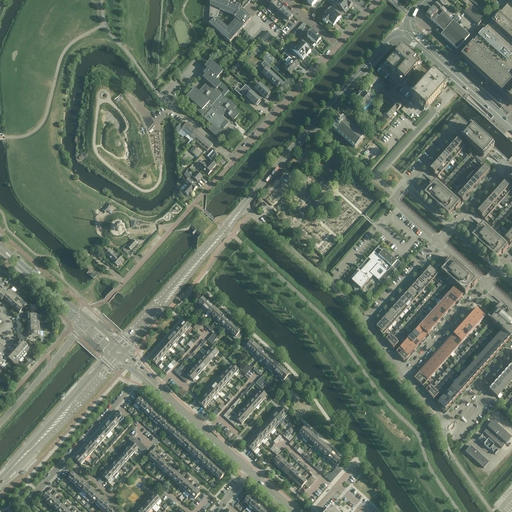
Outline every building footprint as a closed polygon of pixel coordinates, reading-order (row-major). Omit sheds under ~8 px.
[(217,0),(209,0),(209,24),(230,43),(251,19),(241,9),(241,10),(217,0)] [(243,9),(251,0),(250,0),(247,0),(243,5),(241,8),(243,9)] [(274,0),(267,0),(264,4),(268,8),(267,9),(275,0),(274,0)] [(275,0),(267,9),(272,13),(279,4),(275,0)] [(339,12),(340,10),(345,13),(347,11),(347,12),(349,10),(348,9),(349,9),(338,0),(335,0),(333,3),(335,5),(333,7),(339,12)] [(338,0),(349,9),(353,5),(348,1),(349,0),(338,0)] [(461,0),(469,7),(464,12),(478,25),(484,18),(485,17),(471,4),(466,0),(461,0)] [(511,0),(461,57),(511,103),(511,0)] [(469,0),(483,12),(486,8),(476,0),(469,0)] [(434,6),(439,11),(439,10),(440,11),(438,13),(432,7),(425,15),(430,20),(433,22),(440,29),(437,32),(457,50),(469,36),(449,18),(451,15),(437,2),(434,6)] [(273,12),(277,16),(284,8),(279,4),(272,13),(273,12)] [(327,13),(337,22),(341,18),(337,14),(339,12),(333,7),(331,5),(325,12),(327,13)] [(284,8),(277,16),(282,20),(288,12),(284,8)] [(288,12),(282,20),(286,24),(293,17),(288,12)] [(322,21),(327,24),(329,22),(333,26),(337,22),(327,13),(323,18),(324,18),(322,21)] [(304,22),(295,32),(300,36),(309,26),(304,22)] [(263,42),(270,35),(266,31),(260,39),(263,42)] [(311,32),(307,37),(313,43),(311,45),(314,48),(321,40),(318,38),(316,36),(311,32)] [(311,52),(306,48),(308,46),(303,41),(297,47),(306,56),(307,56),(311,52)] [(286,49),(279,43),(276,46),(283,52),(284,51),(286,49)] [(102,44),(99,44),(95,44),(89,45),(85,47),(81,50),(78,52),(75,56),(72,61),(70,66),(68,71),(62,119),(61,131),(60,136),(60,141),(60,146),(60,150),(61,154),(62,159),(63,162),(66,167),(67,170),(70,173),(73,177),(76,180),(79,182),(81,184),(85,187),(109,201),(122,207),(134,214),(138,216),(143,218),(149,218),(153,218),(156,217),(159,216),(161,215),(164,213),(166,211),(170,206),(173,201),(171,200),(168,203),(164,208),(161,211),(159,212),(157,213),(155,214),(152,214),(148,215),(143,215),(139,214),(135,212),(123,205),(115,201),(112,199),(87,185),(83,182),(80,181),(78,178),(77,175),(73,172),(71,168),(69,164),(67,160),(66,157),(64,153),(63,148),(64,145),(63,141),(64,132),(66,119),(74,72),(75,66),(77,62),(80,58),(83,55),(85,53),(89,51),(92,49),(96,48),(100,47),(102,46),(102,44)] [(306,56),(297,47),(295,46),(291,50),(293,52),(291,54),(295,58),(296,59),(298,57),(303,60),(306,56)] [(396,54),(386,65),(389,67),(388,68),(390,69),(396,75),(404,82),(416,93),(411,99),(418,105),(425,111),(428,107),(430,105),(445,88),(446,87),(441,83),(432,75),(420,64),(413,58),(402,48),(400,51),(399,50),(396,54)] [(285,61),(295,70),(297,68),(297,67),(299,65),(293,60),(295,58),(291,54),(286,49),(284,51),(285,52),(284,53),(289,58),(285,61)] [(269,66),(271,64),(274,60),(265,52),(262,56),(260,58),(269,66)] [(293,73),(295,70),(285,61),(285,62),(288,65),(287,67),(284,65),(282,67),(285,69),(284,69),(290,75),(292,72),(293,73)] [(210,62),(206,67),(208,70),(204,74),(206,76),(204,78),(209,83),(206,86),(206,85),(199,93),(194,89),(187,97),(189,98),(187,101),(202,115),(203,114),(206,117),(204,118),(213,125),(208,130),(220,140),(222,138),(227,142),(237,132),(234,129),(227,137),(225,135),(227,132),(219,125),(224,120),(220,117),(222,114),(223,115),(226,113),(228,115),(230,117),(233,120),(238,114),(233,110),(235,107),(224,97),(229,91),(216,80),(222,72),(210,62)] [(259,71),(262,74),(267,79),(271,84),(272,83),(276,87),(281,82),(268,70),(270,68),(264,63),(262,65),(264,67),(262,68),(259,71)] [(256,90),(254,93),(260,99),(263,96),(266,99),(270,95),(269,95),(270,94),(260,84),(255,89),(256,90)] [(237,88),(235,90),(241,96),(246,91),(249,94),(247,97),(256,105),(256,104),(257,105),(260,102),(259,101),(260,101),(259,100),(260,99),(254,93),(246,86),(241,91),(237,88)] [(380,97),(390,106),(383,113),(389,118),(403,103),(394,96),(397,93),(394,90),(396,89),(393,87),(392,88),(391,88),(388,92),(385,90),(380,97)] [(77,156),(76,158),(77,159),(77,160),(78,161),(79,162),(80,162),(81,162),(82,162),(83,161),(84,160),(84,159),(85,159),(85,158),(88,157),(91,155),(100,151),(103,149),(104,149),(109,146),(116,143),(118,147),(122,144),(123,150),(123,153),(124,153),(125,152),(125,151),(124,143),(123,141),(125,140),(126,139),(127,140),(128,146),(129,145),(129,144),(129,140),(128,138),(136,134),(143,159),(144,160),(143,165),(135,169),(134,169),(133,170),(131,169),(132,167),(130,168),(129,167),(129,165),(128,166),(127,167),(127,169),(127,170),(128,171),(132,173),(133,174),(142,169),(142,171),(141,171),(140,172),(139,173),(139,174),(139,175),(137,175),(137,176),(137,177),(138,178),(138,179),(139,180),(140,181),(141,181),(142,182),(143,182),(145,182),(146,181),(147,181),(148,180),(149,179),(149,178),(150,176),(150,175),(150,174),(149,173),(149,172),(147,173),(146,172),(146,167),(146,166),(147,161),(153,160),(155,169),(156,168),(156,166),(148,132),(153,127),(154,127),(154,126),(154,125),(154,124),(151,119),(151,118),(150,118),(150,117),(149,117),(148,117),(141,118),(124,93),(123,91),(122,90),(121,90),(120,89),(120,90),(122,94),(125,98),(119,102),(118,101),(113,99),(109,96),(109,95),(108,94),(108,93),(108,92),(107,91),(106,90),(104,90),(103,90),(102,90),(101,91),(100,92),(99,93),(99,94),(98,95),(98,96),(98,98),(99,99),(100,100),(101,101),(102,101),(103,102),(104,100),(105,100),(106,100),(107,100),(108,100),(99,106),(99,107),(98,111),(99,111),(99,112),(101,112),(103,113),(103,112),(101,111),(101,110),(103,110),(104,109),(102,109),(102,108),(108,104),(113,102),(116,104),(117,104),(133,127),(125,132),(125,130),(124,130),(121,128),(120,126),(119,127),(123,132),(123,133),(121,134),(120,135),(118,132),(113,127),(112,126),(111,126),(110,125),(110,127),(111,128),(116,133),(112,135),(114,138),(107,142),(102,144),(101,145),(98,146),(88,151),(86,152),(82,154),(81,153),(80,153),(79,154),(78,154),(77,155),(77,156)] [(358,105),(358,106),(356,108),(360,111),(362,109),(363,110),(372,101),(364,94),(355,103),(358,105)] [(152,95),(142,101),(144,104),(154,98),(152,95)] [(362,135),(361,135),(349,124),(345,120),(342,118),(339,121),(338,121),(337,122),(335,124),(336,125),(333,128),(336,131),(352,145),(352,146),(355,148),(364,137),(362,135)] [(187,123),(183,127),(180,125),(179,127),(181,129),(181,130),(194,140),(199,134),(187,123)] [(470,125),(457,140),(465,147),(471,152),(473,154),(483,163),(496,148),(470,125)] [(213,145),(199,134),(194,140),(207,152),(213,145)] [(462,150),(465,147),(457,140),(454,143),(462,150)] [(459,154),(462,150),(454,143),(451,147),(459,154)] [(190,152),(194,154),(198,158),(202,153),(198,150),(199,149),(197,147),(196,146),(195,147),(194,146),(191,150),(192,150),(190,152)] [(456,157),(459,154),(451,147),(448,150),(456,157)] [(453,161),(456,157),(448,150),(445,153),(453,161)] [(218,154),(214,151),(208,157),(212,160),(218,154)] [(442,157),(450,164),(453,161),(445,153),(442,157)] [(439,160),(447,167),(450,164),(442,157),(439,160)] [(444,171),(447,167),(439,160),(436,163),(444,171)] [(204,163),(200,168),(208,175),(212,171),(211,170),(216,165),(212,161),(207,166),(204,163)] [(441,174),(444,171),(436,163),(433,167),(441,174)] [(486,174),(489,171),(482,164),(478,167),(486,174)] [(438,177),(441,174),(433,167),(430,170),(438,177)] [(483,178),(486,174),(478,167),(475,171),(483,178)] [(480,181),(483,178),(475,171),(472,174),(480,181)] [(289,184),(292,181),(290,179),(290,178),(287,176),(285,174),(282,178),(284,180),(283,180),(286,183),(287,182),(289,184)] [(477,184),(480,181),(472,174),(469,177),(477,184)] [(474,188),(477,184),(469,177),(466,181),(474,188)] [(181,190),(183,192),(188,196),(192,191),(193,192),(197,187),(189,179),(185,184),(186,185),(181,190)] [(438,179),(425,194),(449,216),(455,210),(456,210),(455,211),(463,202),(462,201),(454,194),(438,179)] [(471,191),(474,188),(466,181),(463,184),(471,191)] [(511,189),(505,182),(501,186),(509,193),(511,190),(511,189)] [(468,194),(471,191),(463,184),(460,187),(468,194)] [(507,196),(509,193),(501,186),(498,189),(507,196)] [(465,198),(468,194),(460,187),(457,191),(465,198)] [(504,200),(507,196),(498,189),(495,193),(504,200)] [(462,201),(465,198),(457,191),(454,194),(462,201)] [(501,203),(504,200),(495,193),(492,196),(501,203)] [(497,206),(501,203),(492,196),(489,199),(497,206)] [(183,231),(187,230),(206,209),(206,197),(205,197),(205,207),(189,225),(187,228),(185,230),(175,231),(175,232),(183,231)] [(494,210),(497,206),(489,199),(486,203),(494,210)] [(491,213),(494,210),(486,203),(483,206),(491,213)] [(488,216),(491,213),(483,206),(480,209),(488,216)] [(485,220),(488,216),(480,209),(477,213),(485,220)] [(215,218),(196,239),(196,249),(197,241),(201,236),(217,218),(226,217),(226,216),(215,218)] [(503,254),(510,245),(502,237),(485,222),(472,236),(496,258),(502,252),(503,253),(502,253),(503,254)] [(511,239),(505,233),(502,237),(510,245),(511,243),(511,239)] [(131,250),(137,244),(135,242),(133,240),(131,242),(127,247),(131,250)] [(396,262),(383,250),(378,256),(374,252),(379,246),(367,259),(368,258),(370,260),(360,271),(356,269),(356,270),(357,270),(347,281),(348,282),(350,279),(352,281),(360,272),(369,281),(369,280),(370,281),(371,281),(370,280),(373,276),(384,286),(403,265),(398,260),(396,262)] [(117,266),(123,260),(119,256),(118,257),(109,250),(105,254),(113,262),(117,266)] [(446,265),(441,271),(441,272),(441,271),(450,279),(450,280),(455,284),(455,283),(465,293),(465,294),(471,287),(472,288),(477,282),(450,258),(445,264),(446,265)] [(438,275),(429,267),(425,271),(434,279),(438,275)] [(430,283),(434,279),(425,271),(421,275),(430,283)] [(360,272),(352,281),(351,282),(361,290),(369,281),(360,272)] [(426,288),(430,283),(421,275),(417,280),(426,288)] [(422,292),(426,288),(417,280),(413,284),(422,292)] [(418,296),(422,292),(413,284),(410,288),(418,296)] [(5,288),(0,293),(0,299),(1,300),(11,289),(9,291),(5,288)] [(415,300),(418,296),(410,288),(406,292),(415,300)] [(11,289),(1,300),(2,300),(3,298),(7,302),(15,293),(11,289)] [(453,289),(449,293),(458,301),(462,297),(453,289)] [(411,305),(415,300),(406,292),(402,297),(411,305)] [(15,293),(7,302),(11,306),(19,297),(15,293)] [(445,297),(454,305),(458,301),(449,293),(445,297)] [(19,297),(11,306),(15,309),(23,300),(19,297)] [(199,307),(202,309),(208,302),(203,297),(198,304),(200,306),(199,307)] [(407,309),(411,305),(402,297),(398,301),(407,309)] [(451,310),(454,305),(445,297),(442,302),(451,310)] [(23,300),(15,309),(20,313),(16,316),(17,319),(23,319),(22,312),(21,311),(28,304),(23,300)] [(403,313),(407,309),(398,301),(394,305),(403,313)] [(213,306),(208,302),(202,309),(203,308),(205,310),(204,311),(206,313),(213,306)] [(447,314),(451,310),(442,302),(438,306),(447,314)] [(502,331),(510,338),(511,336),(511,313),(501,303),(487,318),(502,331)] [(399,317),(403,313),(394,305),(391,309),(399,317)] [(218,310),(213,306),(206,313),(207,312),(210,314),(209,315),(211,317),(218,310)] [(443,318),(447,314),(438,306),(434,310),(443,318)] [(396,322),(399,317),(391,309),(387,314),(396,322)] [(472,314),(481,322),(485,317),(476,309),(472,314)] [(222,314),(218,310),(211,317),(212,316),(214,318),(213,320),(216,322),(222,314)] [(439,322),(443,318),(434,310),(430,314),(439,322)] [(227,319),(222,314),(216,322),(217,321),(219,323),(218,324),(221,326),(227,319)] [(392,326),(396,322),(387,314),(383,318),(392,326)] [(435,327),(439,322),(430,314),(426,319),(435,327)] [(481,322),(472,314),(468,318),(477,326),(481,322)] [(388,330),(392,326),(383,318),(379,322),(388,330)] [(473,330),(477,326),(468,318),(465,322),(473,330)] [(232,323),(227,319),(221,326),(222,325),(224,327),(223,328),(225,330),(232,323)] [(431,331),(435,327),(426,319),(423,323),(431,331)] [(191,328),(184,321),(179,326),(187,333),(187,332),(186,331),(188,329),(189,330),(191,328)] [(383,336),(388,330),(379,322),(375,327),(383,336)] [(470,334),(473,330),(465,322),(461,326),(470,334)] [(236,327),(232,323),(225,330),(226,329),(228,331),(228,332),(230,334),(236,327)] [(428,335),(431,331),(423,323),(419,327),(428,335)] [(187,333),(179,326),(175,331),(183,337),(182,336),(184,334),(185,335),(187,333)] [(466,339),(470,334),(461,326),(457,331),(466,339)] [(236,327),(230,334),(231,334),(233,335),(232,336),(235,339),(238,341),(243,335),(241,332),(241,331),(236,327)] [(424,339),(428,335),(419,327),(415,331),(424,339)] [(183,337),(175,331),(171,336),(178,342),(179,342),(178,341),(180,339),(181,340),(183,337)] [(411,336),(420,344),(424,339),(415,331),(411,336)] [(462,343),(466,339),(457,331),(453,335),(462,343)] [(507,342),(510,338),(502,331),(499,335),(507,342)] [(386,340),(393,349),(398,343),(389,335),(386,340)] [(458,347),(462,343),(453,335),(449,339),(458,347)] [(507,342),(499,335),(496,339),(503,346),(507,342)] [(178,342),(171,336),(167,340),(174,347),(173,346),(175,343),(176,344),(178,342)] [(407,340),(416,348),(420,344),(411,336),(407,340)] [(24,341),(24,337),(18,338),(21,341),(17,345),(26,353),(30,349),(23,343),(24,341)] [(216,344),(214,342),(209,338),(207,340),(212,344),(214,346),(216,344)] [(243,344),(246,347),(248,349),(247,350),(250,352),(256,345),(251,340),(251,341),(248,339),(243,344)] [(454,351),(458,347),(449,339),(445,343),(454,351)] [(503,346),(496,339),(492,343),(500,350),(503,346)] [(174,347),(167,340),(163,345),(170,352),(170,351),(169,350),(171,348),(172,349),(174,347)] [(404,344),(412,352),(416,348),(407,340),(404,344)] [(451,356),(454,351),(445,343),(442,348),(451,356)] [(500,350),(492,343),(489,347),(497,354),(500,350)] [(409,356),(412,352),(404,344),(400,348),(409,356)] [(26,353),(17,345),(14,349),(23,357),(22,357),(25,360),(26,359),(23,356),(26,353)] [(170,352),(163,345),(158,350),(166,356),(165,355),(167,353),(168,354),(170,352)] [(261,349),(256,345),(250,352),(251,351),(253,353),(252,354),(254,356),(261,349)] [(209,348),(207,351),(214,357),(219,352),(212,347),(210,349),(209,348)] [(497,354),(489,347),(485,350),(493,357),(497,354)] [(396,353),(404,362),(409,356),(400,348),(396,353)] [(447,360),(451,356),(442,348),(438,352),(447,360)] [(23,357),(14,349),(10,353),(19,361),(22,357),(23,357)] [(266,353),(261,349),(254,356),(255,356),(255,355),(258,357),(257,358),(259,361),(260,360),(266,353)] [(166,356),(158,350),(154,354),(161,361),(162,361),(161,360),(163,357),(164,358),(166,356)] [(493,357),(485,350),(482,354),(490,361),(493,357)] [(205,353),(203,355),(210,362),(214,357),(207,351),(208,352),(206,354),(205,353)] [(443,364),(447,360),(438,352),(434,356),(443,364)] [(10,353),(6,357),(8,359),(15,365),(19,361),(10,353)] [(270,358),(266,353),(260,360),(263,362),(262,363),(264,365),(270,358)] [(159,363),(161,361),(154,354),(150,359),(156,365),(158,362),(159,363)] [(490,361),(482,354),(478,358),(486,365),(490,361)] [(201,358),(199,360),(206,367),(210,362),(203,355),(203,356),(204,357),(202,359),(201,358)] [(439,368),(443,364),(434,356),(430,360),(439,368)] [(275,362),(270,358),(264,365),(265,364),(267,366),(266,367),(269,369),(275,362)] [(486,365),(478,358),(475,362),(483,369),(486,365)] [(197,362),(194,365),(202,371),(206,367),(199,360),(198,360),(199,361),(198,363),(197,362)] [(435,373),(439,368),(430,360),(427,365),(435,373)] [(280,366),(275,362),(269,369),(273,373),(280,366)] [(483,369),(475,362),(472,366),(480,373),(483,369)] [(175,372),(177,375),(181,370),(184,367),(182,365),(179,368),(175,372)] [(192,367),(190,369),(198,376),(202,371),(194,365),(195,366),(193,368),(192,367)] [(232,365),(228,369),(235,376),(234,375),(236,373),(237,374),(240,371),(232,365)] [(432,377),(435,373),(427,365),(423,369),(432,377)] [(284,370),(280,366),(273,373),(274,373),(274,372),(277,374),(276,375),(278,377),(284,370)] [(480,373),(472,366),(468,369),(476,376),(480,373)] [(198,376),(190,369),(190,370),(191,371),(189,373),(188,372),(186,374),(188,376),(190,378),(193,381),(198,376)] [(235,376),(228,369),(224,374),(231,381),(230,380),(232,377),(233,378),(235,376)] [(428,381),(432,377),(423,369),(419,373),(428,381)] [(476,376),(468,369),(465,373),(473,380),(476,376)] [(284,370),(279,376),(281,379),(280,380),(286,384),(291,378),(289,375),(284,370)] [(511,382),(511,380),(511,376),(506,371),(503,375),(511,382)] [(423,387),(428,381),(419,373),(414,379),(423,387)] [(473,380),(465,373),(461,377),(469,384),(473,380)] [(231,381),(224,374),(219,379),(227,385),(229,383),(231,381)] [(507,386),(511,382),(503,375),(500,379),(507,386)] [(469,384),(461,377),(458,381),(466,388),(469,384)] [(227,385),(219,379),(215,384),(223,390),(222,389),(224,387),(225,388),(227,385)] [(504,390),(507,386),(500,379),(496,383),(504,390)] [(466,388),(458,381),(455,384),(462,392),(466,388)] [(500,393),(504,390),(496,383),(493,386),(500,393)] [(223,390),(215,384),(211,388),(218,395),(219,395),(217,394),(219,392),(220,393),(223,390)] [(462,392),(455,384),(451,388),(459,395),(462,392)] [(429,386),(425,390),(433,400),(438,394),(429,386)] [(497,397),(500,393),(493,386),(489,390),(497,397)] [(218,395),(211,388),(207,393),(214,400),(213,399),(215,396),(216,397),(218,395)] [(459,395),(451,388),(448,392),(456,399),(459,395)] [(257,392),(255,394),(263,401),(267,396),(261,390),(258,393),(257,392)] [(456,399),(448,392),(444,396),(452,403),(456,399)] [(214,400),(207,393),(203,398),(210,404),(214,400)] [(253,397),(251,399),(259,405),(263,401),(255,394),(256,395),(254,398),(253,397)] [(452,403),(444,396),(441,400),(449,407),(452,403)] [(140,398),(135,404),(140,408),(145,402),(140,398)] [(203,398),(198,403),(205,408),(207,406),(208,407),(210,404),(203,398)] [(259,405),(251,399),(249,401),(247,403),(254,410),(259,405)] [(449,407),(441,400),(437,404),(444,413),(449,407)] [(145,402),(140,408),(144,413),(150,406),(145,402)] [(254,410),(247,403),(247,404),(248,405),(246,407),(245,406),(243,408),(250,415),(254,410)] [(150,406),(144,413),(149,417),(154,411),(150,406)] [(250,415),(243,408),(241,411),(239,413),(246,419),(250,415)] [(281,408),(280,408),(276,413),(284,419),(288,414),(281,408)] [(154,411),(149,417),(154,421),(159,415),(154,411)] [(404,439),(404,440),(406,443),(410,440),(407,437),(406,438),(404,436),(402,434),(403,433),(401,431),(400,432),(396,428),(397,427),(394,424),(393,425),(389,421),(390,420),(388,418),(387,419),(383,415),(385,413),(382,411),(378,415),(380,417),(382,417),(383,416),(386,419),(385,420),(385,421),(387,423),(388,423),(389,422),(392,425),(391,426),(391,428),(393,430),(395,430),(396,429),(399,432),(398,433),(398,434),(400,436),(401,436),(402,435),(404,437),(405,438),(404,439)] [(117,412),(113,417),(119,423),(124,418),(117,412)] [(246,419),(239,413),(238,413),(239,414),(238,416),(236,415),(235,418),(237,419),(239,421),(242,424),(246,419)] [(284,419),(276,413),(272,417),(279,424),(280,424),(279,423),(281,421),(282,421),(284,419)] [(159,415),(154,421),(158,425),(164,419),(159,415)] [(113,417),(109,422),(115,427),(119,423),(113,417)] [(279,424),(272,417),(268,422),(275,429),(279,424)] [(164,419),(158,425),(163,429),(169,423),(164,419)] [(501,449),(505,444),(506,444),(511,438),(492,421),(487,427),(488,428),(483,433),(501,449)] [(109,422),(105,427),(111,432),(115,427),(109,422)] [(275,429),(268,422),(264,427),(271,433),(275,429)] [(169,423),(163,429),(168,434),(173,428),(169,423)] [(105,427),(100,431),(107,437),(111,432),(105,427)] [(271,433),(264,427),(259,432),(267,438),(266,437),(268,435),(269,436),(271,433)] [(310,431),(305,427),(299,433),(302,435),(301,436),(303,438),(310,431)] [(173,428),(168,434),(173,438),(178,432),(173,428)] [(100,431),(96,436),(102,442),(107,437),(100,431)] [(308,443),(314,435),(310,431),(303,438),(303,439),(305,441),(308,443)] [(178,432),(173,438),(177,442),(183,436),(178,432)] [(267,438),(259,432),(255,436),(262,443),(263,443),(261,442),(264,439),(265,440),(267,438)] [(319,439),(314,435),(308,443),(309,442),(311,444),(310,445),(312,447),(319,439)] [(96,436),(92,441),(98,446),(102,442),(96,436)] [(183,436),(177,442),(182,446),(187,440),(183,436)] [(262,443),(255,436),(251,441),(258,448),(257,447),(259,444),(260,445),(262,443)] [(324,444),(319,439),(312,447),(315,449),(317,451),(324,444)] [(187,440),(182,446),(187,451),(192,444),(187,440)] [(92,441),(88,445),(94,451),(98,446),(92,441)] [(258,448),(251,441),(246,446),(247,446),(253,452),(254,452),(256,454),(257,454),(259,451),(259,450),(257,448),(258,448)] [(135,446),(133,444),(132,443),(128,448),(134,453),(138,448),(137,448),(135,446)] [(192,444),(187,451),(191,455),(197,449),(192,444)] [(329,448),(324,444),(317,451),(318,450),(321,452),(320,453),(322,455),(329,448)] [(88,445),(83,450),(90,456),(94,451),(88,445)] [(489,463),(471,446),(465,452),(484,469),(489,463)] [(134,453),(128,448),(123,453),(130,458),(134,453)] [(333,452),(329,448),(322,455),(322,456),(323,454),(325,457),(324,458),(327,460),(333,452)] [(197,449),(191,455),(196,459),(202,453),(197,449)] [(83,450),(79,455),(85,460),(90,456),(83,450)] [(157,456),(153,451),(147,457),(152,462),(157,456)] [(338,457),(333,452),(327,460),(328,459),(330,461),(329,462),(331,464),(338,457)] [(130,458),(123,453),(119,457),(125,463),(130,458)] [(202,453),(196,459),(201,463),(206,457),(202,453)] [(85,460),(79,455),(75,460),(81,465),(85,460)] [(282,457),(279,455),(273,462),(278,467),(284,459),(283,460),(281,458),(282,457)] [(162,460),(157,456),(152,462),(157,466),(162,460)] [(125,463),(119,457),(115,462),(121,468),(125,463)] [(206,457),(201,463),(205,467),(211,461),(206,457)] [(343,461),(338,457),(331,464),(334,466),(336,468),(337,467),(339,465),(343,461)] [(287,461),(284,459),(278,467),(282,471),(289,463),(288,464),(286,462),(287,461)] [(167,464),(162,460),(157,466),(162,470),(167,464)] [(211,461),(205,467),(210,472),(216,466),(211,461)] [(121,468),(115,462),(111,467),(118,473),(117,472),(121,468)] [(290,466),(291,465),(289,463),(282,471),(287,475),(294,468),(293,469),(290,466)] [(172,468),(167,464),(162,470),(166,474),(172,468)] [(216,466),(210,472),(215,476),(220,470),(216,466)] [(118,473),(111,467),(106,472),(113,478),(114,477),(115,479),(119,475),(117,473),(118,473)] [(176,473),(172,468),(166,474),(171,479),(176,473)] [(296,470),(294,468),(287,475),(292,479),(298,472),(297,473),(295,471),(296,470)] [(220,470),(215,476),(220,480),(225,474),(220,470)] [(314,474),(311,471),(309,473),(312,476),(317,480),(319,478),(314,474)] [(113,478),(106,472),(102,477),(108,482),(112,477),(113,478)] [(298,472),(292,479),(297,484),(300,480),(303,476),(302,477),(300,475),(301,474),(298,472)] [(78,477),(73,473),(67,479),(72,483),(78,477)] [(181,477),(176,473),(171,479),(176,483),(181,477)] [(329,476),(330,475),(328,473),(325,477),(327,478),(331,482),(333,480),(329,476)] [(303,476),(300,480),(297,484),(301,488),(304,485),(306,483),(307,482),(307,481),(304,479),(305,478),(303,476)] [(78,477),(72,483),(77,487),(82,481),(78,477)] [(186,481),(181,477),(176,483),(180,487),(186,481)] [(82,481),(77,487),(82,492),(87,486),(82,481)] [(191,485),(186,481),(180,487),(185,491),(191,485)] [(195,489),(191,485),(185,491),(190,495),(195,489)] [(87,486),(82,492),(86,496),(92,490),(87,486)] [(200,494),(195,489),(190,495),(195,500),(200,494)] [(92,490),(86,496),(91,500),(97,494),(92,490)] [(53,497),(48,493),(42,499),(47,503),(53,497)] [(97,494),(91,500),(96,504),(101,498),(97,494)] [(154,494),(150,499),(156,505),(160,500),(154,494)] [(249,495),(243,502),(248,506),(254,500),(249,495)] [(57,501),(53,497),(47,503),(52,507),(57,501)] [(101,498),(96,504),(100,508),(106,502),(101,498)] [(150,499),(146,504),(152,509),(156,505),(150,499)] [(259,504),(254,500),(248,506),(253,510),(259,504)] [(62,505),(57,501),(52,507),(57,511),(62,505)] [(106,502),(100,508),(104,511),(105,511),(111,507),(106,502)]
